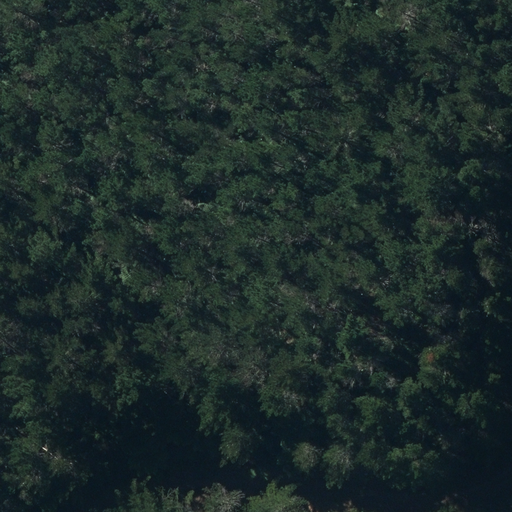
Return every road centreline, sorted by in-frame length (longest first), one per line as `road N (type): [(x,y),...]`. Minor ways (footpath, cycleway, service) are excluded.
road 1 (track): [(378,511),(196,496),(143,511)]
road 2 (track): [(511,453),(499,467),(401,511)]
